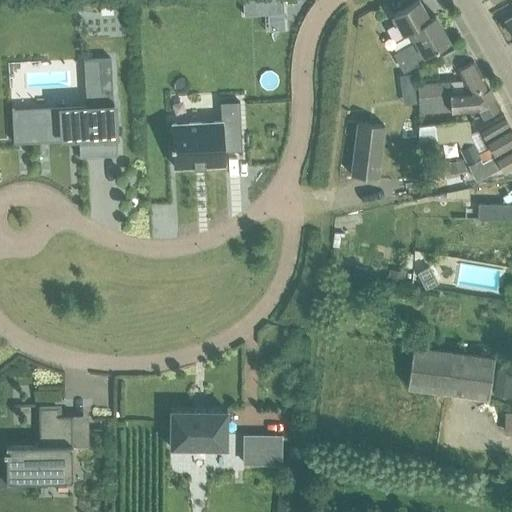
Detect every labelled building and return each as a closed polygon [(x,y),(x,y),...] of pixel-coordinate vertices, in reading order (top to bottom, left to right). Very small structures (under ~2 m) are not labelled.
[(283,0),(243,0),(244,15),(249,15),(268,14),(269,30),(285,29),(284,13),(283,0)] [(392,51),(405,72),(422,61),(421,59),(451,41),(435,15),(430,18),(419,0),(418,0),(394,14),(410,41),(392,51)] [(113,5),(101,5),(101,13),(113,12),(113,5)] [(15,109),(12,109),(12,110),(12,113),(15,113),(16,139),(14,139),(14,143),(17,143),(16,141),(39,140),(39,138),(39,137),(40,137),(47,137),(47,139),(56,139),(60,139),(63,138),(69,138),(69,136),(79,135),(80,156),(115,154),(115,155),(117,155),(118,155),(118,154),(115,106),(114,106),(111,62),(111,58),(84,59),(84,62),(87,62),(87,67),(87,71),(110,70),(110,74),(110,82),(111,85),(104,85),(88,86),(89,107),(80,107),(73,108),(67,108),(58,109),(15,111),(15,109)] [(500,106),(474,62),(458,72),(464,82),(418,85),(417,113),(479,108),(483,116),(500,106)] [(412,74),(399,76),(401,90),(415,88),(412,74)] [(242,150),(240,101),(220,102),(221,121),(172,124),(175,167),(225,164),(224,151),(242,150)] [(471,145),(459,152),(463,158),(464,159),(468,166),(481,159),(483,163),(511,146),(511,128),(504,115),(478,129),(470,134),(471,139),(471,145)] [(468,120),(417,126),(417,145),(457,140),(471,139),(470,134),(468,120)] [(351,173),(379,177),(385,125),(357,122),(351,173)] [(511,147),(483,163),(481,160),(468,166),(477,182),(501,168),(505,174),(511,170),(511,147)] [(462,160),(446,164),(448,172),(464,169),(462,160)] [(468,188),(445,193),(445,198),(468,198),(468,188)] [(477,204),(476,220),(511,220),(511,206),(509,207),(509,205),(477,204)] [(163,221),(176,221),(175,205),(162,206),(163,221)] [(430,267),(419,273),(427,288),(438,282),(430,267)] [(388,269),(386,280),(402,282),(404,271),(388,269)] [(494,357),(413,345),(410,387),(445,392),(491,399),(494,357)] [(511,370),(496,369),(493,395),(511,397),(511,370)] [(19,482),(65,481),(65,463),(73,463),(73,446),(89,446),(89,429),(72,429),(72,417),(74,417),(74,415),(58,415),(58,408),(40,408),(40,405),(39,405),(40,445),(6,446),(6,466),(0,466),(0,486),(19,486),(19,482)] [(170,447),(173,447),(173,446),(225,447),(225,448),(227,448),(227,446),(226,445),(226,412),(227,412),(227,410),(225,410),(225,411),(205,411),(205,410),(203,410),(203,411),(195,411),(195,410),(193,410),(193,411),(173,411),(173,410),(171,410),(171,412),(172,412),(171,445),(170,445),(170,447)] [(281,435),(244,435),(244,463),(281,463),(281,435)] [(279,492),(277,511),(293,511),(296,494),(279,492)]
